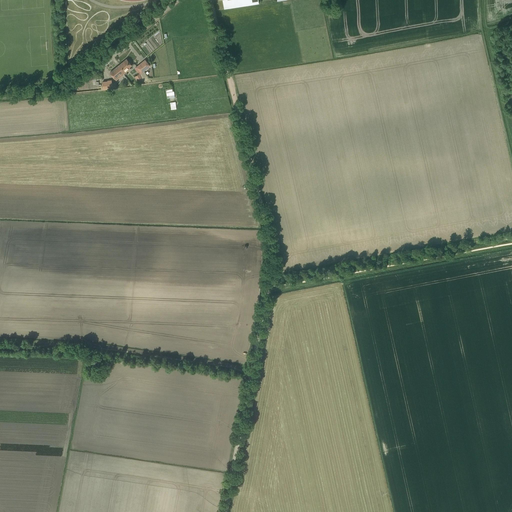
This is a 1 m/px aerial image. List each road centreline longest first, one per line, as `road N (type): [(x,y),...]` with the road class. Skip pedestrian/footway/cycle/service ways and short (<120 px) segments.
road 1 (track): [(269,288),(271,253),(210,0)]
road 2 (track): [(251,369),(226,511)]
